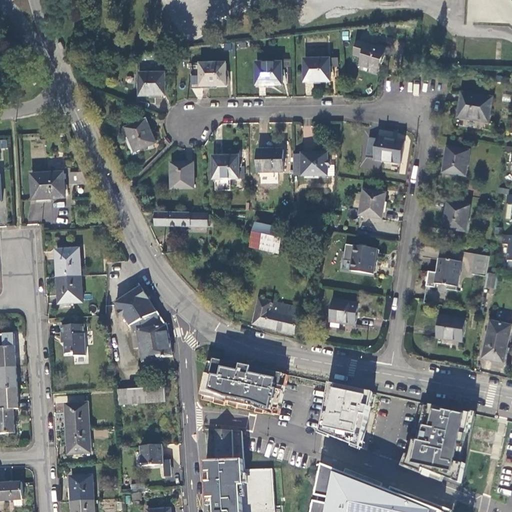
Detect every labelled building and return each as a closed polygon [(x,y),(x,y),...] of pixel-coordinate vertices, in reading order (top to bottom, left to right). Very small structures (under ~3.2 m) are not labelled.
[(379,75),(387,50),(377,47),(376,49),(357,43),(353,55),(362,58),(360,66),(370,69),(369,72),(379,75)] [(330,60),(305,60),(305,84),(330,83),(330,68),(338,68),(337,58),(330,58),(330,60)] [(282,63),(257,64),(257,86),(283,86),(282,63)] [(226,64),(201,64),(201,88),(226,88),(226,64)] [(165,74),(140,74),(140,97),(165,97),(165,74)] [(493,97),(462,94),(460,105),(462,105),(460,119),(489,124),(493,97)] [(156,145),(146,120),(125,128),(136,153),(156,145)] [(401,165),(405,142),(395,141),(395,142),(378,139),(378,140),(369,139),(366,158),(374,160),(374,161),(401,165)] [(466,178),(470,152),(448,148),(444,173),(466,178)] [(284,151),(259,151),(259,174),(284,174),(284,151)] [(302,154),(293,154),(294,165),(302,165),(302,173),(302,176),(328,176),(328,154),(302,154)] [(239,157),(214,158),(214,181),(240,181),(239,157)] [(194,164),(172,165),(172,190),(194,189),(194,164)] [(302,165),(294,165),(294,173),(302,173),(302,165)] [(87,185),(82,172),(70,173),(71,186),(87,185)] [(64,173),(31,176),(33,201),(66,199),(64,173)] [(387,194),(364,191),(360,216),(383,220),(387,194)] [(59,220),(59,202),(44,201),(44,204),(30,204),(30,220),(59,220)] [(471,207),(448,204),(444,229),(467,233),(471,207)] [(209,215),(157,214),(157,227),(208,228),(209,215)] [(256,224),(245,222),(240,243),(251,245),(256,224)] [(256,224),(251,245),(251,248),(279,253),(284,230),(256,224)] [(511,236),(503,235),(502,244),(510,245),(508,261),(511,261),(511,236)] [(378,250),(355,247),(351,272),(374,275),(378,250)] [(56,251),(58,278),(82,277),(80,250),(56,251)] [(310,309),(321,268),(303,263),(305,253),(293,250),(289,267),(300,270),(297,286),(303,288),(299,306),(310,309)] [(459,288),(463,264),(440,260),(436,285),(459,288)] [(498,283),(499,276),(489,274),(486,288),(495,290),(497,283),(498,283)] [(84,304),(82,277),(58,278),(60,305),(84,304)] [(131,332),(133,338),(138,337),(138,332),(158,328),(158,327),(156,322),(162,319),(141,287),(116,303),(134,331),(131,332)] [(302,309),(260,300),(254,326),(295,335),(302,309)] [(360,304),(334,300),(331,323),(356,327),(360,304)] [(466,321),(440,317),(437,339),(463,343),(466,321)] [(166,326),(162,319),(156,322),(158,327),(158,328),(138,332),(138,337),(133,338),(135,350),(141,349),(143,363),(173,357),(167,326),(166,326)] [(511,329),(511,327),(491,323),(484,360),(505,364),(511,329)] [(84,326),(61,327),(61,336),(64,336),(66,355),(76,355),(76,358),(86,358),(84,326)] [(0,369),(17,368),(15,334),(0,334),(0,369)] [(207,374),(202,396),(217,399),(217,404),(239,408),(240,404),(252,407),(260,409),(259,413),(267,415),(268,413),(275,415),(276,409),(281,410),(285,387),(281,386),(283,375),(214,359),(212,375),(207,374)] [(0,389),(18,389),(17,368),(0,369),(0,389)] [(374,393),(331,384),(322,433),(362,448),(370,408),(375,408),(377,396),(374,393)] [(0,389),(0,410),(14,410),(20,409),(18,389),(0,389)] [(165,389),(119,391),(120,405),(167,402),(165,389)] [(424,403),(410,469),(463,488),(477,414),(424,403)] [(66,405),(67,430),(90,429),(89,404),(66,405)] [(0,435),(16,434),(14,410),(0,410),(0,435)] [(92,454),(90,429),(67,430),(69,456),(92,454)] [(243,431),(215,432),(217,461),(244,459),(243,431)] [(164,461),(163,445),(140,447),(140,452),(136,452),(137,470),(165,468),(164,461)] [(273,511),(271,469),(245,470),(244,459),(217,461),(205,461),(208,511),(273,511)] [(171,460),(164,461),(165,468),(165,475),(172,475),(171,460)] [(443,511),(444,511),(323,467),(316,494),(331,498),(329,506),(316,503),(313,511),(443,511)] [(71,477),(72,503),(94,501),(93,476),(71,477)] [(22,484),(0,484),(0,511),(5,511),(5,502),(15,501),(15,509),(23,508),(22,484)] [(94,511),(94,501),(72,503),(72,511),(94,511)]
